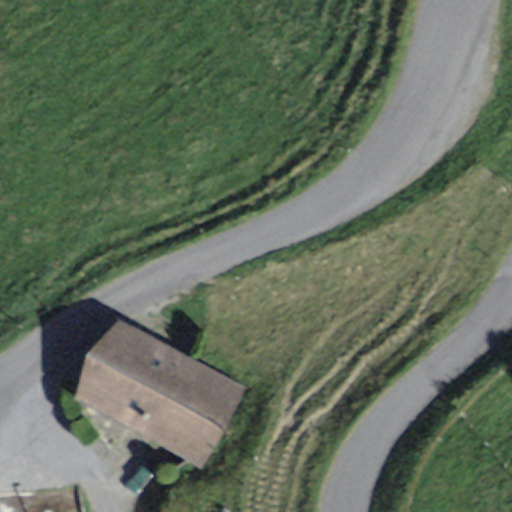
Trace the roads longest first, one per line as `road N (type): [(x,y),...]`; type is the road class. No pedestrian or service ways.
road 1 (unclassified): [(0,378),(116,302),(354,187),(405,130),(462,0)]
road 2 (unclassified): [(511,291),(372,442),(346,511)]
